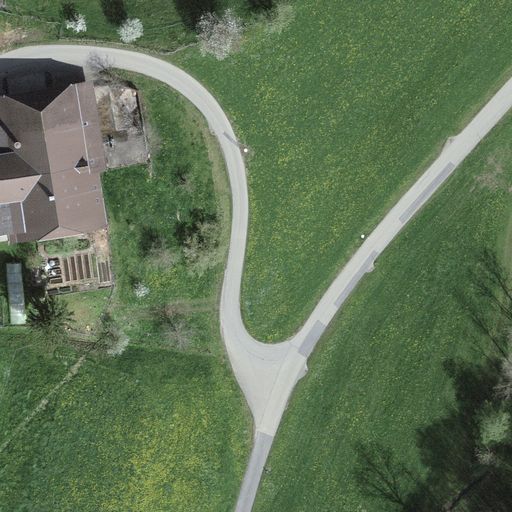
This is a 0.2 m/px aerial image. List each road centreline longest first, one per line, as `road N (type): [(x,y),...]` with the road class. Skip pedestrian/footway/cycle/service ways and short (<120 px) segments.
road 1 (unclassified): [(0,64),(33,53),(91,52),(160,69),(198,94),(223,130),(236,169),(229,310),(235,341),(286,387)]
road 2 (unclassified): [(511,94),(348,278),(286,387)]
road 3 (unclassified): [(286,387),(241,511)]
